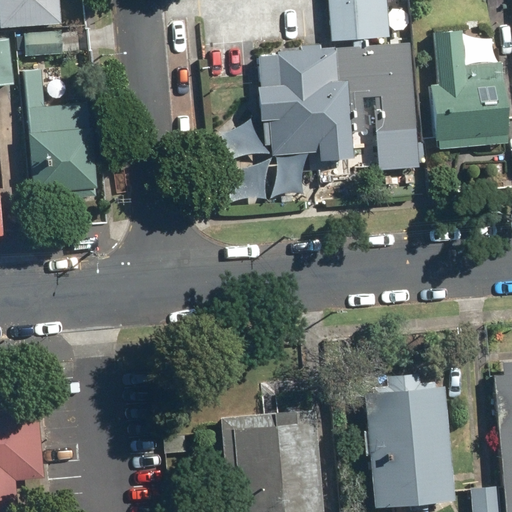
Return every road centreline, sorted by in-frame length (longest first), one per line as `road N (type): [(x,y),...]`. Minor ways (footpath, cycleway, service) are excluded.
road 1 (residential): [(165,286),(511,256)]
road 2 (residential): [(138,0),(165,286)]
road 3 (residential): [(0,301),(165,286)]
